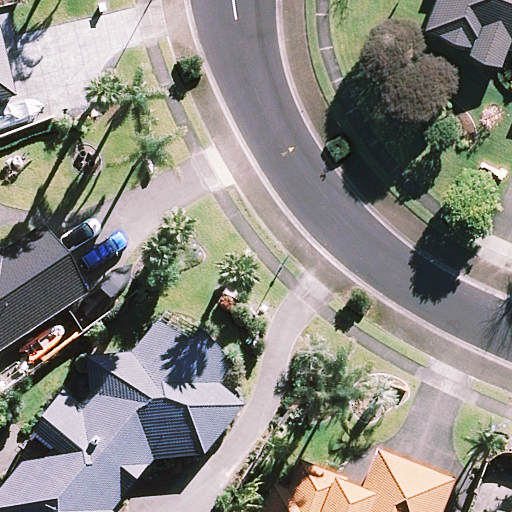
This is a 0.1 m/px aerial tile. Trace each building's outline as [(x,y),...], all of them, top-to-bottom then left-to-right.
[(511,0),(450,0),(438,33),(484,49),(481,57),(511,68),(511,0)] [(0,115),(14,113),(0,47),(0,115)] [(0,361),(85,306),(44,243),(5,269),(0,261),(0,361)] [(123,511),(161,465),(170,472),(207,470),(246,420),(219,399),(230,385),(192,355),(182,369),(152,345),(137,364),(131,360),(124,370),(86,374),(91,412),(82,423),(62,408),(26,454),(48,471),(41,479),(31,471),(24,480),(0,510),(0,511),(123,511)] [(448,511),(454,497),(376,468),(360,511),(345,505),(348,496),(299,478),(288,507),(274,502),(270,511),(448,511)]
